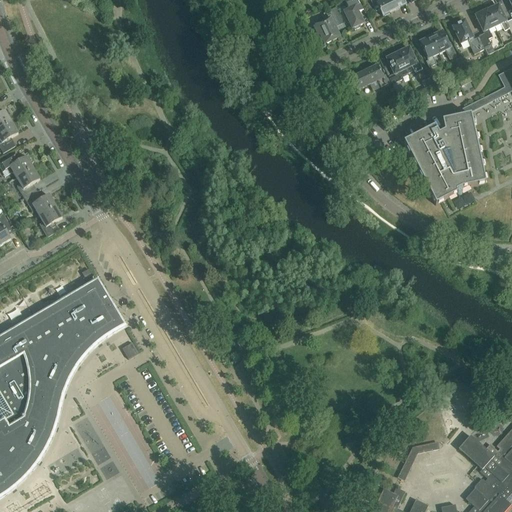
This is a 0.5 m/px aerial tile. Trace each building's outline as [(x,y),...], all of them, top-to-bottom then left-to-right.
[(351,10),(344,13),(353,30),(354,30),(355,31),(360,29),(359,27),(363,25),(358,14),(363,12),(359,6),(356,0),(349,0),(347,2),(351,10)] [(386,0),(384,1),(383,0),(372,0),(370,1),(376,12),(379,11),(383,18),(400,10),(398,7),(405,3),(403,0),(386,0)] [(493,9),(487,12),(495,29),(501,25),(505,32),(510,30),(511,35),(511,21),(507,24),(498,7),(493,9)] [(326,22),(313,29),(314,30),(314,29),(318,37),(320,36),(325,46),(339,39),(334,27),(336,26),(337,28),(343,25),(336,9),(331,11),(333,16),(332,17),(329,12),(323,15),(326,22)] [(484,35),(479,38),(484,49),(491,45),(488,40),(492,39),(488,32),(495,29),(487,12),(475,17),(484,35)] [(465,23),(452,29),(461,46),(468,42),(474,56),(485,51),(484,49),(479,38),(473,41),(465,23)] [(442,33),(431,39),(439,55),(446,52),(449,59),(456,56),(453,50),(451,51),(442,33)] [(439,55),(431,39),(420,44),(429,63),(427,64),(429,69),(436,65),(433,58),(439,55)] [(409,49),(398,55),(405,71),(406,70),(412,67),(415,74),(422,71),(419,66),(417,67),(409,49)] [(405,71),(398,55),(386,60),(395,78),(390,81),(392,85),(402,80),(401,78),(408,75),(406,70),(405,71)] [(461,59),(455,61),(460,70),(465,68),(461,59)] [(351,81),(357,93),(378,83),(381,90),(389,86),(385,77),(382,78),(377,68),(351,81)] [(436,207),(449,200),(448,198),(454,194),(461,191),(470,186),(470,189),(485,185),(470,117),(469,118),(468,115),(511,92),(511,70),(498,77),(505,90),(461,112),(460,112),(462,122),(444,131),(444,130),(444,134),(439,137),(435,129),(404,145),(436,207)] [(429,81),(421,84),(423,91),(432,87),(429,81)] [(354,121),(358,127),(371,119),(367,112),(354,120),(354,121)] [(0,128),(11,123),(5,113),(0,115),(0,128)] [(11,123),(0,128),(0,149),(3,155),(16,147),(11,139),(18,135),(11,123)] [(15,155),(0,163),(0,168),(3,173),(6,171),(12,181),(16,179),(33,170),(26,159),(18,163),(15,155)] [(33,170),(16,179),(20,186),(16,188),(24,201),(37,193),(32,185),(39,181),(33,170)] [(41,201),(37,193),(24,201),(31,214),(35,212),(39,218),(55,208),(49,197),(41,201)] [(55,208),(39,218),(42,224),(39,226),(47,239),(60,231),(55,223),(62,219),(55,208)] [(0,226),(0,246),(10,241),(5,231),(10,229),(3,216),(0,217),(0,224),(1,226),(0,226)] [(89,270),(82,274),(86,281),(93,277),(89,270)] [(0,498),(16,490),(18,488),(25,481),(32,473),(38,466),(42,459),(46,453),(50,444),(55,432),(57,425),(60,411),(61,404),(63,397),(67,388),(71,379),(74,373),(79,366),(86,358),(93,351),(99,346),(125,327),(112,306),(110,308),(106,302),(109,300),(97,281),(0,339),(0,498)] [(132,344),(122,350),(128,361),(139,355),(132,344)] [(129,408),(130,468),(135,468),(144,487),(149,487),(163,480),(129,408)] [(440,509),(441,511),(425,511),(428,507),(415,501),(410,511),(397,511),(396,511),(405,494),(396,489),(393,495),(383,490),(373,511),(506,511),(511,507),(505,502),(510,496),(511,494),(511,429),(496,447),(499,450),(497,452),(490,446),(485,451),(470,437),(458,450),(481,470),(479,472),(487,479),(477,491),(475,489),(465,500),(474,507),(469,511),(455,511),(455,506),(440,509)] [(351,438),(345,446),(350,449),(356,442),(351,438)] [(438,450),(437,444),(412,449),(410,454),(416,457),(417,455),(438,450)] [(407,475),(402,472),(398,479),(404,482),(407,475)]
